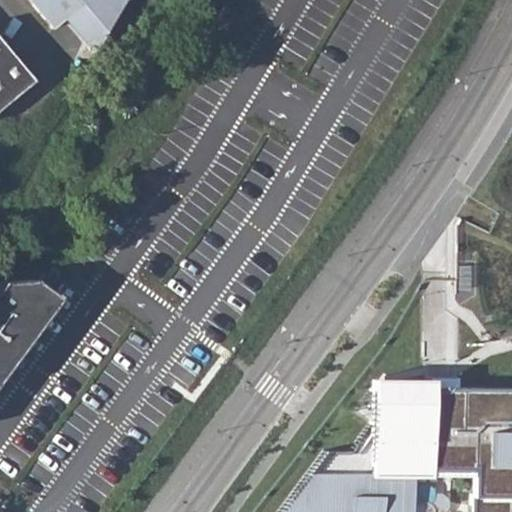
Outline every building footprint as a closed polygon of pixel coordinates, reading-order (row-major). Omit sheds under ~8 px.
[(27,0),(51,28),(84,0),(27,0)] [(234,12),(224,6),(203,40),(214,46),(234,12)] [(0,104),(26,83),(0,52),(0,104)] [(0,364),(55,289),(27,269),(15,271),(1,274),(0,275),(0,364)] [(368,379),(368,432),(403,386),(428,387),(428,380),(368,379)] [(403,386),(368,432),(355,451),(324,451),(278,511),(410,511),(411,477),(428,477),(428,471),(470,471),(469,511),(511,511),(511,387),(428,387),(403,386)]
